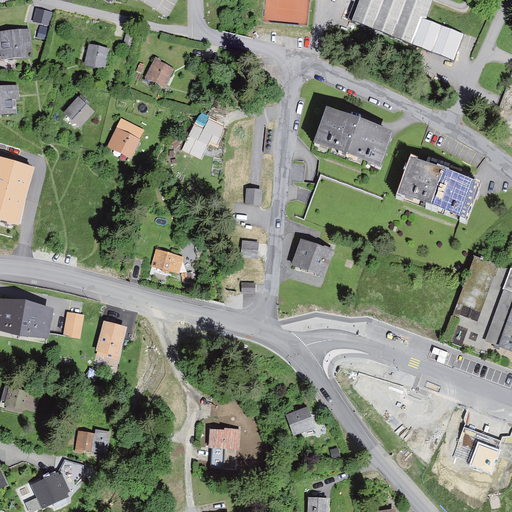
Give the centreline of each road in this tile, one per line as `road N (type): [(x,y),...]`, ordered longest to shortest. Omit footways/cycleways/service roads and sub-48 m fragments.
road 1 (residential): [(259,328),(294,62)]
road 2 (tertiary): [(0,265),(259,328)]
road 3 (residential): [(294,62),(449,128),(511,165)]
road 4 (tertiary): [(298,352),(340,340),(511,399)]
road 5 (tertiary): [(424,511),(298,352)]
road 6 (residential): [(294,62),(212,35),(194,0)]
